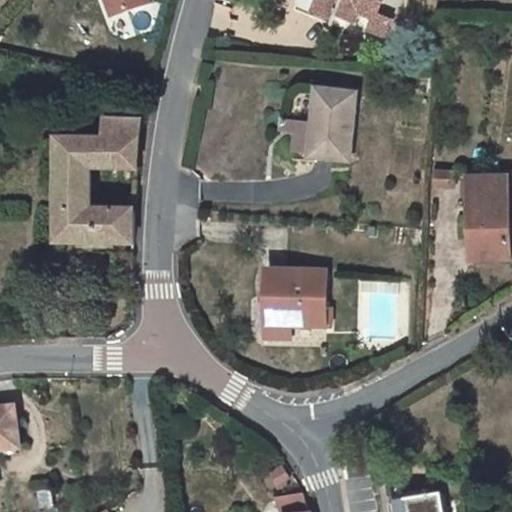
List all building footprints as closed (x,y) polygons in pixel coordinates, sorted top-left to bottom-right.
[(126,0),(113,0),(119,13),(130,9),(126,0)] [(126,0),(130,9),(154,0),(126,0)] [(340,0),(314,0),(309,14),(354,32),(356,26),(334,18),(340,0)] [(374,27),(378,16),(394,22),(396,17),(402,0),(340,0),(334,18),(356,26),(358,21),(374,27)] [(410,23),(396,17),(394,22),(391,34),(404,39),(410,23)] [(322,87),(319,125),(316,152),(316,156),(357,159),(363,90),(322,87)] [(98,165),(142,165),(148,115),(112,115),(111,134),(68,134),(68,164),(98,165)] [(301,150),(316,152),(319,125),(304,124),(301,150)] [(68,164),(68,177),(68,187),(88,188),(88,200),(98,200),(98,165),(68,164)] [(59,196),(68,196),(68,187),(68,177),(59,178),(59,196)] [(511,259),(511,179),(471,177),(470,259),(511,259)] [(68,187),(68,196),(68,205),(67,240),(88,240),(88,249),(118,250),(117,274),(138,274),(140,206),(87,205),(88,200),(88,188),(68,187)] [(281,322),(305,322),(342,323),(343,304),(335,304),(337,266),(281,264),(279,322),(281,322)] [(305,339),(305,322),(281,322),(281,339),(305,339)] [(17,402),(0,403),(0,445),(21,443),(17,402)] [(278,511),(299,511),(312,509),(301,489),(276,491),(278,511)] [(448,511),(447,495),(397,502),(398,511),(448,511)]
